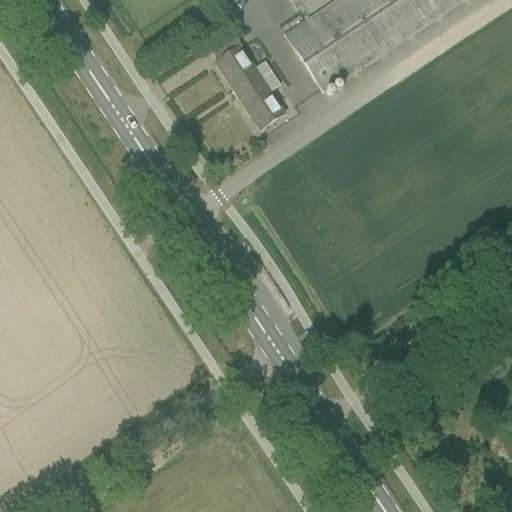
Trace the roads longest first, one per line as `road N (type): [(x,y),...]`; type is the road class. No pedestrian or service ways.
road 1 (secondary): [(381,511),(38,0)]
road 2 (track): [(132,251),(510,0)]
